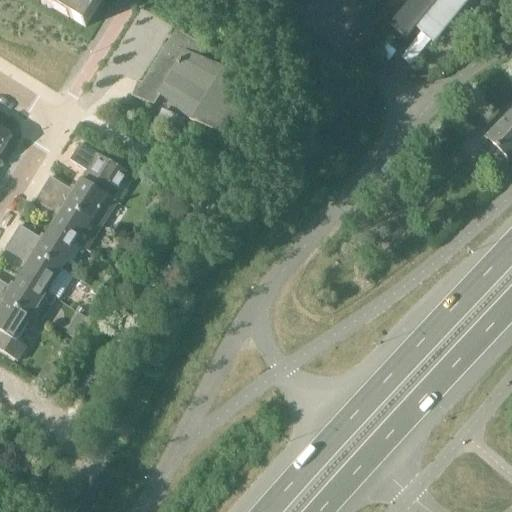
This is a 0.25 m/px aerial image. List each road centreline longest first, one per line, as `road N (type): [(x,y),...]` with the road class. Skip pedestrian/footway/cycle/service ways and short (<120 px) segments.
road 1 (residential): [(141,511),(237,330),(418,106)]
road 2 (primary): [(511,238),(257,511)]
road 3 (primary): [(313,511),(511,297)]
road 4 (residential): [(418,106),(281,0)]
road 5 (residential): [(0,195),(45,117),(0,85)]
